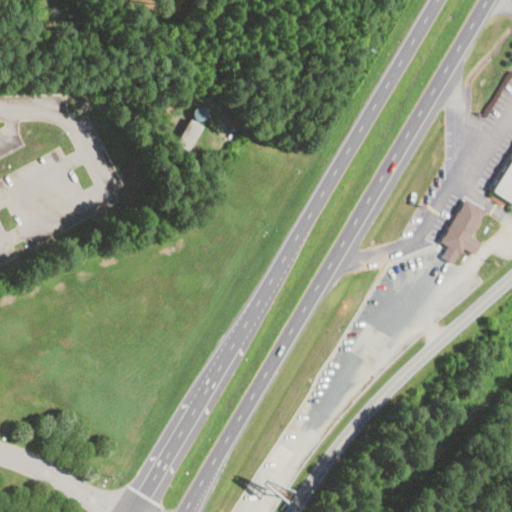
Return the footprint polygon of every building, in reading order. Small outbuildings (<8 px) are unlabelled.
[(171,145),(185,153),(207,112),(193,105),(171,145)] [(511,158),(492,190),(511,201),(511,158)] [(437,242),(444,245),(438,257),(451,264),(459,248),(471,254),(477,242),(467,236),(481,210),(460,199),(437,242)] [(303,431),(309,422),(298,414),(292,423),(303,431)] [(287,458),(302,435),(289,426),(274,449),(287,458)] [(267,511),(256,502),(248,511),(267,511)]
